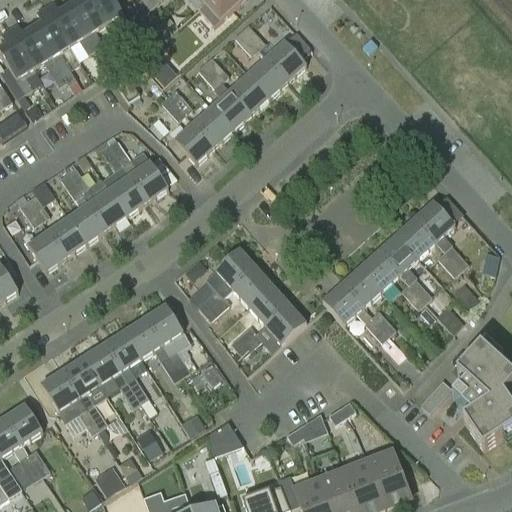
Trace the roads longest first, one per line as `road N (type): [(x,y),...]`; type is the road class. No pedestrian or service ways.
road 1 (residential): [(365,83),(170,250),(0,360)]
road 2 (residential): [(511,246),(365,83)]
road 3 (residential): [(414,393),(511,287)]
